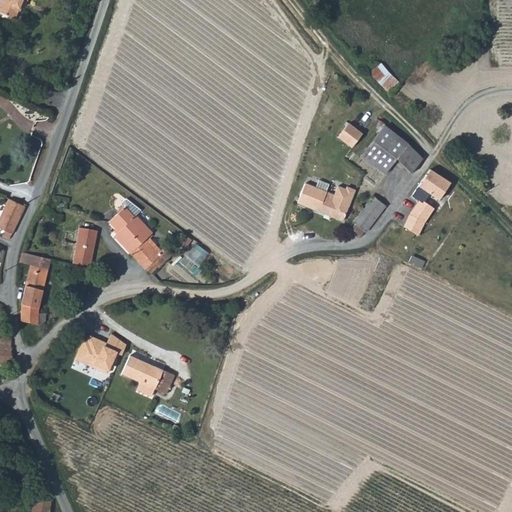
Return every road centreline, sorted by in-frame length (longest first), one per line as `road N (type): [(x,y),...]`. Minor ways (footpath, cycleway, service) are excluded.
road 1 (unclassified): [(19,373),(48,336),(105,295),(213,291),(306,247),(363,240),(433,154)]
road 2 (unclassified): [(106,0),(13,257),(19,373)]
road 3 (track): [(293,0),(433,154)]
road 4 (unclassified): [(66,511),(13,401)]
